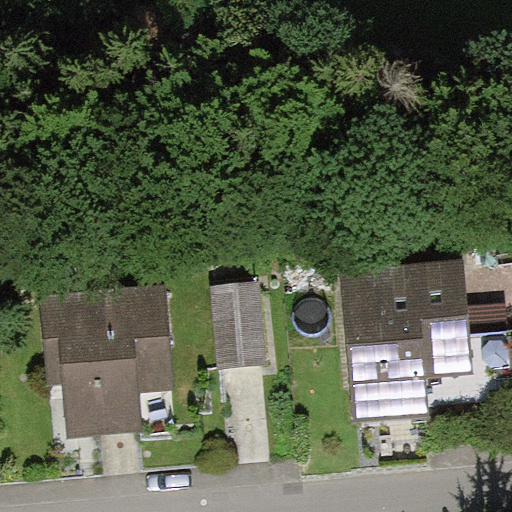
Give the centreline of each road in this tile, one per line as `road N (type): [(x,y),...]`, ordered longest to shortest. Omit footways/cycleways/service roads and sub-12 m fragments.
road 1 (track): [(0,22),(94,22),(511,81)]
road 2 (residential): [(511,485),(217,511)]
